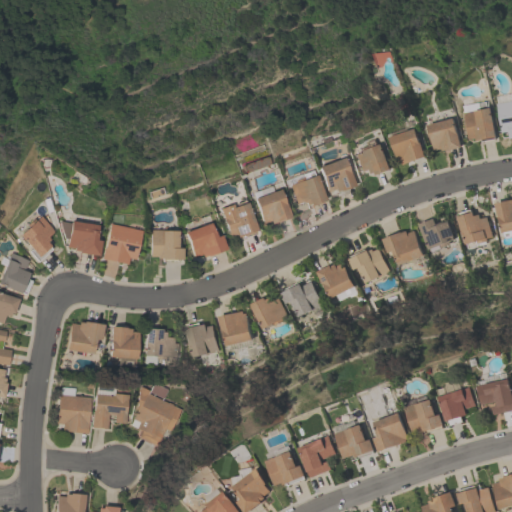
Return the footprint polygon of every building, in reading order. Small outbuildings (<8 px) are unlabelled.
[(497,105),(511,102),(511,133),(502,135),(497,105)] [(465,114),(490,109),(496,136),(470,141),(465,114)] [(427,126),(453,118),(463,146),(445,152),(444,147),(435,150),(427,126)] [(390,138),(415,130),(424,157),(400,165),(390,138)] [(355,154),(382,145),(390,170),(376,175),(375,172),(372,173),(371,170),(362,173),(355,154)] [(318,168),(341,158),(352,184),(337,190),(335,187),(327,190),(318,168)] [(289,185),(315,175),(324,199),(308,205),(305,199),(296,203),(289,185)] [(255,199),(279,190),(288,216),(264,224),(255,199)] [(496,204),(511,200),(511,230),(502,232),(496,204)] [(221,209),(232,205),(233,208),(246,203),(256,229),(232,238),(221,209)] [(457,217),(472,213),(473,218),(478,216),(479,220),(487,218),(492,237),(464,244),(457,217)] [(19,234),(39,217),(51,231),(44,237),(50,244),(37,256),(19,234)] [(420,225),(434,220),(437,228),(449,223),(454,238),(429,248),(420,225)] [(71,221),(95,225),(93,240),(99,241),(97,255),(66,251),(71,221)] [(109,224),(141,231),(135,259),(127,257),(125,263),(102,258),(109,224)] [(186,232),(208,224),(214,238),(221,235),(225,249),(196,260),(186,232)] [(381,238),(414,227),(424,256),(400,264),(394,250),(386,252),(381,238)] [(150,231),(177,231),(177,249),(183,249),(183,259),(149,258),(150,231)] [(349,259),(368,251),(369,254),(378,250),(387,271),(367,280),(361,266),(354,270),(349,259)] [(0,283),(0,274),(9,253),(25,260),(21,271),(28,273),(20,292),(0,283)] [(319,273),(342,261),(354,287),(331,298),(319,273)] [(282,293),(300,285),(302,290),(312,285),(321,306),(299,316),(292,300),(286,303),(282,293)] [(0,320),(0,293),(17,299),(12,315),(3,312),(1,321),(0,320)] [(253,305),(265,298),(267,301),(270,300),(272,304),(279,300),(287,316),(264,327),(253,305)] [(221,319),(242,314),(243,317),(246,316),(252,339),(227,345),(221,319)] [(71,323),(79,325),(79,321),(103,324),(101,339),(95,338),(93,352),(67,348),(71,323)] [(187,329),(205,325),(206,329),(213,327),(219,351),(193,357),(187,329)] [(112,326),(130,327),(130,333),(137,333),(135,357),(110,355),(112,326)] [(145,328),(164,330),(164,337),(178,338),(176,363),(169,363),(169,359),(144,357),(145,328)] [(0,330),(3,331),(2,340),(0,339),(0,348),(10,350),(8,364),(0,362),(0,330)] [(0,398),(3,399),(8,371),(0,369),(0,398)] [(476,385),(508,378),(511,396),(511,410),(493,415),(491,406),(497,405),(496,401),(480,405),(476,385)] [(132,424),(137,411),(135,409),(139,387),(147,391),(142,397),(172,409),(159,443),(141,435),(143,429),(132,424)] [(450,425),(448,420),(446,421),(441,404),(442,404),(439,397),(463,389),(464,390),(470,388),(476,405),(465,409),(467,414),(461,416),(463,421),(450,425)] [(93,425),(96,396),(114,398),(114,394),(129,395),(126,423),(115,422),(115,414),(106,413),(105,426),(93,425)] [(58,396),(89,398),(87,432),(63,430),(64,422),(56,422),(58,396)] [(444,425),(423,431),(421,424),(411,428),(404,406),(416,402),(417,403),(431,399),(436,415),(441,414),(444,425)] [(409,440),(378,451),(373,438),(378,436),(375,428),(376,428),(373,421),(399,412),(409,440)] [(334,433),(346,428),(346,429),(360,424),(366,440),(370,439),(374,449),(372,450),(373,452),(357,458),(356,456),(354,457),(353,454),(343,458),(334,433)] [(331,469),(310,477),(298,448),(328,435),(335,453),(321,459),(322,463),(328,461),(331,469)] [(305,475),(304,476),(305,478),(288,485),(287,483),(282,485),(281,482),(274,485),(264,460),(276,456),(275,451),(288,446),(297,466),(301,465),(305,475)] [(270,491),(263,496),(265,498),(261,501),(262,502),(248,511),(244,511),(237,502),(241,499),(232,486),(257,468),(262,475),(266,484),(265,484),(270,491)] [(511,505),(500,509),(493,483),(500,481),(499,479),(504,477),(504,476),(511,473),(511,505)] [(488,487),(495,511),(466,511),(464,503),(460,504),(456,493),(477,487),(477,489),(481,488),(482,489),(488,487)] [(224,491),(239,511),(238,511),(198,511),(208,503),(204,498),(217,488),(221,493),(224,491)] [(423,511),(421,506),(429,503),(428,501),(432,499),(432,498),(451,491),(456,505),(451,507),(453,511),(452,511),(423,511)] [(55,511),(57,497),(65,498),(65,494),(85,496),(83,511),(55,511)]
